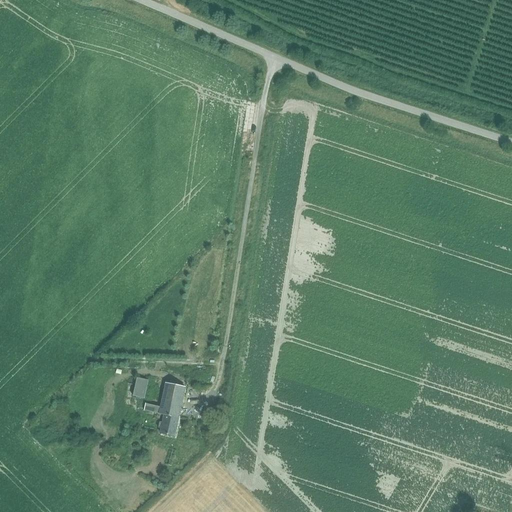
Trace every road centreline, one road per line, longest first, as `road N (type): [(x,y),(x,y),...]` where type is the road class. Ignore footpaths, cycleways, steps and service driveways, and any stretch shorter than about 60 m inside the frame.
road 1 (unclassified): [(274,58),(222,360)]
road 2 (unclassified): [(511,143),(274,58)]
road 3 (unclassified): [(274,58),(140,0)]
